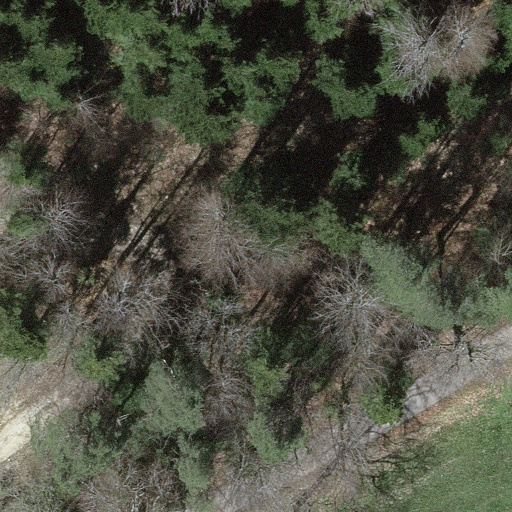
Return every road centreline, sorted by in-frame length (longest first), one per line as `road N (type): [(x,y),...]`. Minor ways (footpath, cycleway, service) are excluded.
road 1 (track): [(96,240),(392,0)]
road 2 (track): [(511,341),(210,511)]
road 3 (track): [(209,272),(430,302),(511,300)]
road 4 (track): [(0,447),(209,272)]
road 5 (track): [(209,272),(0,212)]
